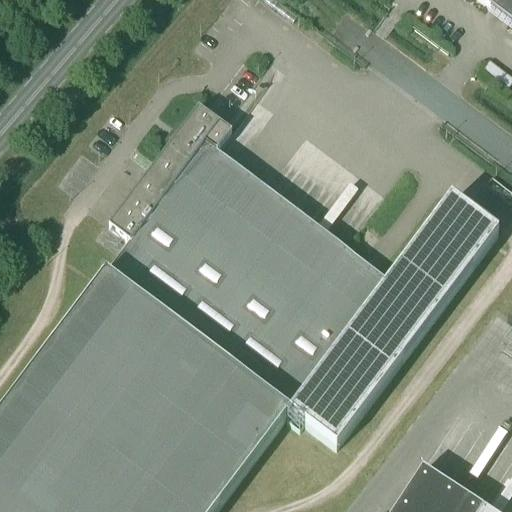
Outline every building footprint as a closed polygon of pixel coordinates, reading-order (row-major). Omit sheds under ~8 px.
[(511,0),(472,0),(511,29),(511,0)] [(483,56),(477,65),(504,82),(510,72),(483,56)] [(0,511),(218,511),(288,420),(335,455),(497,240),(451,204),(388,288),(204,149),(219,129),(197,113),(174,143),(171,140),(164,149),(168,152),(107,232),(129,248),(0,417),(0,511)] [(488,189),(497,179),(455,144),(446,155),(488,189)] [(478,511),(422,475),(397,511),(478,511)]
